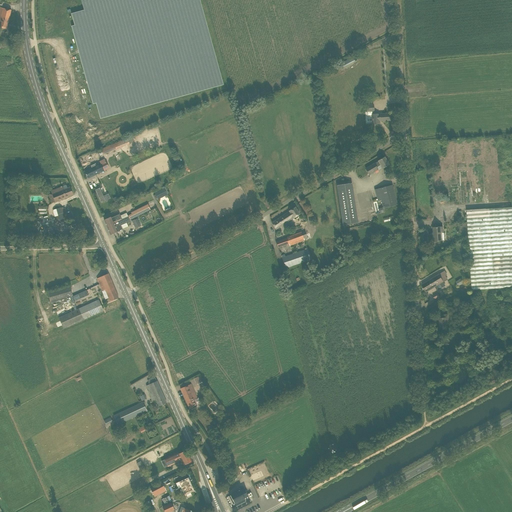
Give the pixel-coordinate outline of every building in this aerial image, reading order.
[(71,15),(100,120),(223,86),(199,0),(83,0),(86,11),(71,15)] [(0,27),(7,29),(11,10),(0,7),(0,27)] [(341,68),(355,61),(353,57),(339,65),(341,68)] [(390,120),(390,114),(379,115),(379,114),(372,115),(373,124),(379,124),(379,121),(390,120)] [(370,175),(378,170),(379,171),(389,165),(384,157),(365,169),(370,175)] [(85,171),(88,178),(109,168),(106,161),(101,164),(100,162),(87,168),(88,170),(85,171)] [(353,183),(337,185),(342,225),(358,223),(353,183)] [(375,190),(378,201),(381,201),(383,209),(397,205),(392,185),(375,190)] [(61,187),(50,191),(52,194),(48,195),(51,203),(55,201),(55,202),(73,195),(70,187),(64,189),(63,186),(62,187),(61,186),(60,187),(61,187)] [(94,190),(100,203),(111,198),(108,193),(103,196),(100,187),(94,190)] [(134,218),(151,210),(149,207),(137,213),(135,210),(131,213),(134,218)] [(300,214),(295,207),(289,211),(271,223),(276,229),(300,214)] [(511,210),(511,207),(466,210),(472,290),(511,287),(511,210)] [(67,213),(64,214),(62,208),(54,210),(56,216),(55,217),(56,223),(69,219),(67,213)] [(121,220),(118,214),(104,220),(107,226),(122,220),(122,219),(121,220)] [(135,229),(141,226),(137,219),(132,221),(135,229)] [(122,220),(107,226),(110,235),(122,229),(121,225),(122,225),(123,222),(122,220)] [(443,227),(433,228),(434,236),(432,236),(433,241),(442,241),(442,231),(443,231),(443,227)] [(290,245),(304,240),(302,233),(276,242),(278,248),(289,244),(290,245)] [(285,256),(284,254),(281,255),(286,269),(311,260),(307,248),(285,256)] [(426,292),(435,286),(437,290),(446,285),(444,281),(447,279),(445,276),(447,274),(445,270),(422,285),(426,292)] [(110,301),(119,298),(108,274),(97,278),(105,299),(108,298),(110,301)] [(69,298),(71,297),(74,310),(59,317),(64,328),(83,320),(78,308),(77,309),(73,297),(72,292),(70,286),(48,292),(51,303),(69,298)] [(103,311),(98,299),(78,308),(83,320),(99,313),(100,316),(102,315),(101,312),(103,311)] [(439,319),(440,327),(446,326),(446,320),(449,319),(448,314),(439,315),(439,316),(442,315),(442,318),(439,319)] [(433,381),(446,379),(445,371),(432,373),(433,381)] [(156,381),(155,377),(148,380),(149,384),(146,385),(148,390),(148,391),(152,401),(155,399),(158,406),(166,403),(157,381),(156,381)] [(189,409),(196,406),(193,399),(197,397),(191,384),(180,389),(189,409)] [(147,411),(143,401),(114,415),(118,425),(147,411)] [(120,442),(126,438),(123,432),(117,436),(120,442)] [(191,462),(191,460),(187,450),(179,454),(178,453),(165,459),(168,467),(181,460),(184,465),(191,462)] [(179,481),(176,483),(178,489),(181,487),(184,494),(185,493),(187,497),(192,495),(190,491),(193,490),(187,479),(180,483),(179,481)] [(162,491),(159,485),(148,491),(151,497),(162,491)] [(237,488),(233,490),(234,493),(230,495),(234,503),(248,496),(244,489),(239,491),(237,488)] [(162,506),(164,511),(169,511),(174,510),(171,503),(162,506)]
